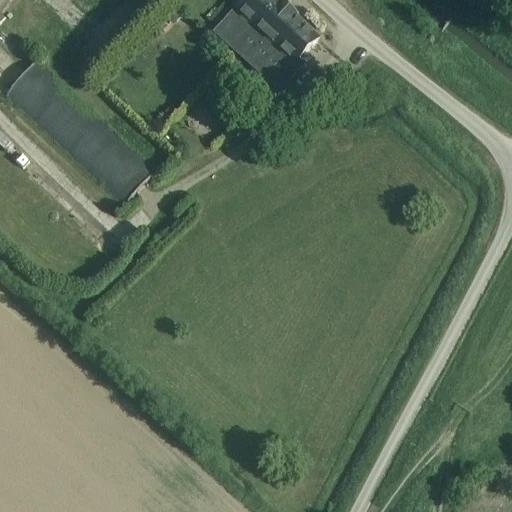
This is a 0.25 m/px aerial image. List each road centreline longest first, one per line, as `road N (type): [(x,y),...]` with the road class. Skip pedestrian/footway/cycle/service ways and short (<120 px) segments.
road 1 (unclassified): [(357,511),(511,216)]
road 2 (unclassified): [(511,159),(324,0)]
